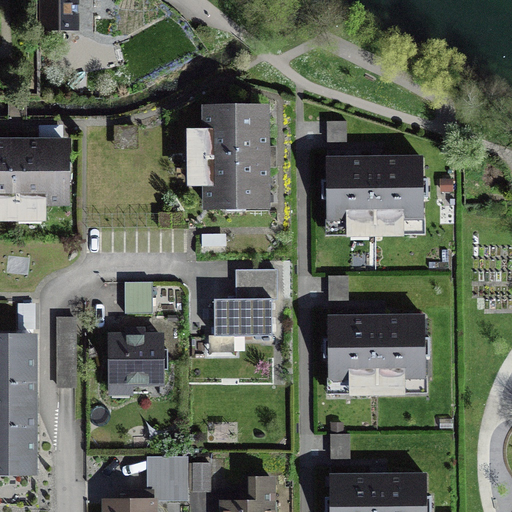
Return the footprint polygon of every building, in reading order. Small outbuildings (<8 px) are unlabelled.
[(69,0),(40,0),(41,27),(70,27),(69,0)] [(264,157),(264,109),(205,109),(206,176),(206,185),(206,206),(264,206),(264,157)] [(347,121),(327,121),(327,142),(347,142),(347,121)] [(136,129),(115,129),(115,147),(136,147),(136,129)] [(18,142),(0,142),(0,201),(68,202),(69,142),(18,142)] [(378,160),(330,160),(330,222),(427,222),(427,159),(378,160)] [(240,272),(241,302),(209,302),(210,340),(272,339),(271,299),(277,298),(276,271),(240,272)] [(349,278),(329,278),(329,299),(349,299),(349,278)] [(154,287),(125,286),(125,309),(154,310),(154,287)] [(35,305),(18,305),(19,330),(36,330),(35,305)] [(377,317),(329,317),(330,379),(330,395),(387,395),(387,379),(426,378),(425,317),(377,317)] [(67,321),(58,321),(58,386),(75,386),(75,321),(67,321)] [(163,335),(110,336),(110,395),(164,394),(163,335)] [(5,338),(0,337),(0,472),(35,472),(35,407),(35,338),(16,338),(5,338)] [(351,436),(331,436),(331,457),(351,457),(351,436)] [(187,497),(187,456),(157,457),(157,487),(168,487),(168,497),(187,497)] [(211,463),(195,463),(195,496),(211,496),(211,463)] [(378,477),(332,478),(331,511),(424,511),(424,477),(378,477)] [(249,478),(249,503),(227,503),(226,511),(270,511),(271,478),(249,478)] [(154,511),(154,492),(105,493),(105,511),(154,511)]
